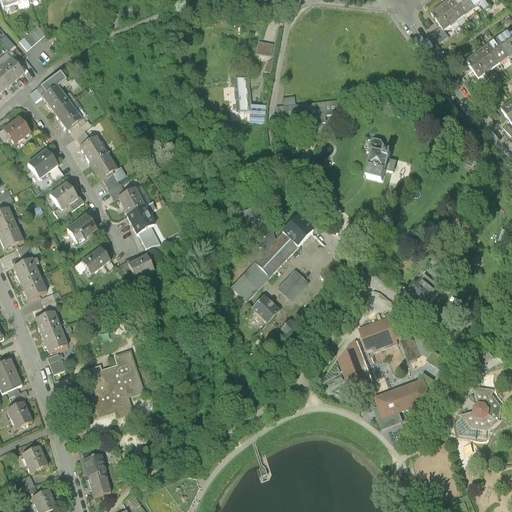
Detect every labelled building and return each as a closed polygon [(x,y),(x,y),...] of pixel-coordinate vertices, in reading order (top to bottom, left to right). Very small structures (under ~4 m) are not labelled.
[(0,0),(4,11),(17,7),(15,0),(0,0)] [(460,0),(451,0),(447,3),(460,21),(471,13),(460,0)] [(460,0),(471,13),(481,5),(477,0),(460,0)] [(449,29),(460,21),(447,3),(437,11),(447,26),(449,29)] [(449,29),(447,26),(436,34),(444,45),(455,36),(449,29)] [(20,44),(28,53),(46,37),(39,28),(20,44)] [(511,46),(504,36),(493,43),(506,61),(511,55),(511,46)] [(493,43),(483,51),(495,68),(506,61),(493,43)] [(274,60),(275,47),(260,45),(258,58),(274,60)] [(484,76),(495,68),(483,51),(472,59),(484,76)] [(0,71),(11,87),(27,74),(15,58),(0,68),(0,71)] [(0,95),(11,87),(0,71),(0,95)] [(39,92),(45,100),(64,89),(69,85),(64,76),(53,83),(39,92)] [(247,82),(236,83),(238,116),(250,115),(249,123),(263,125),(264,111),(249,109),(247,82)] [(57,119),(75,107),(64,89),(45,100),(51,110),(57,119)] [(281,102),(282,109),(294,108),(293,101),(281,102)] [(343,116),(342,104),(275,111),(274,125),(295,123),(296,128),(324,125),(323,118),(343,116)] [(85,123),(75,107),(57,119),(63,129),(67,135),(85,123)] [(10,139),(14,146),(32,133),(20,116),(2,129),(10,139)] [(0,138),(3,144),(10,139),(2,129),(0,130),(0,138)] [(81,148),(91,165),(112,153),(103,136),(81,148)] [(378,154),(372,178),(389,182),(392,171),(397,172),(400,162),(394,161),(396,155),(390,153),(391,147),(389,144),(383,142),(378,144),(376,150),(378,154)] [(48,149),(27,164),(39,181),(60,165),(48,149)] [(91,165),(100,183),(122,170),(112,153),(91,165)] [(59,213),(78,201),(67,184),(48,196),(59,213)] [(116,200),(126,218),(148,207),(138,188),(116,200)] [(10,192),(0,196),(0,200),(4,208),(15,202),(10,192)] [(126,218),(137,237),(159,225),(148,207),(126,218)] [(10,209),(0,212),(0,231),(17,224),(10,209)] [(87,215),(65,230),(76,246),(98,231),(87,215)] [(270,215),(246,222),(260,270),(281,248),(270,215)] [(0,243),(3,249),(24,241),(17,224),(0,231),(0,243)] [(305,224),(289,240),(305,257),(320,242),(305,224)] [(281,248),(260,270),(236,293),(252,309),(305,257),(289,240),(281,248)] [(30,247),(19,250),(22,261),(33,258),(30,247)] [(90,278),(110,263),(98,247),(78,262),(90,278)] [(134,259),(141,277),(161,269),(154,251),(134,259)] [(342,256),(326,274),(341,288),(357,270),(342,256)] [(31,261),(11,269),(18,286),(38,278),(31,261)] [(38,278),(18,286),(25,302),(45,294),(38,278)] [(425,278),(407,299),(425,313),(442,292),(425,278)] [(303,280),(286,298),(294,306),(312,288),(303,280)] [(45,300),(45,310),(57,309),(56,299),(45,300)] [(269,302),(258,314),(272,329),(285,317),(269,302)] [(54,316),(34,324),(41,340),(61,332),(54,316)] [(395,319),(360,332),(368,353),(375,350),(376,354),(384,351),(398,346),(396,342),(403,339),(395,319)] [(283,330),(279,333),(283,338),(286,336),(293,344),(303,333),(295,327),(287,335),(283,330)] [(61,332),(41,340),(45,349),(48,356),(57,352),(67,348),(61,332)] [(413,337),(401,342),(410,363),(422,358),(413,337)] [(370,373),(358,341),(341,360),(350,383),(354,394),(375,386),(370,373)] [(458,361),(438,349),(432,359),(451,372),(458,361)] [(113,357),(116,366),(108,368),(101,371),(99,366),(82,372),(98,418),(116,412),(119,422),(135,416),(131,407),(129,400),(145,394),(133,360),(130,351),(113,357)] [(488,351),(479,359),(487,368),(496,360),(488,351)] [(58,355),(47,360),(53,378),(66,374),(58,355)] [(14,365),(11,359),(0,363),(0,380),(17,373),(14,365)] [(479,375),(487,368),(479,359),(471,366),(479,375)] [(438,400),(433,388),(439,379),(428,372),(422,381),(404,388),(380,397),(384,407),(379,409),(387,430),(408,422),(405,412),(412,410),(438,400)] [(20,380),(17,373),(0,380),(0,393),(1,396),(23,387),(20,380)] [(489,400),(474,392),(458,423),(472,431),(476,423),(489,400)] [(24,401),(5,411),(15,430),(33,421),(24,401)] [(42,445),(20,455),(29,474),(50,465),(42,445)] [(475,455),(472,446),(463,449),(465,459),(475,455)] [(82,471),(84,477),(106,469),(101,454),(79,462),(82,471)] [(87,486),(89,492),(111,485),(106,469),(84,477),(87,486)] [(28,490),(33,486),(27,479),(22,483),(28,490)] [(49,488),(30,497),(36,511),(48,511),(58,507),(49,488)] [(477,511),(473,500),(441,511),(477,511)]
